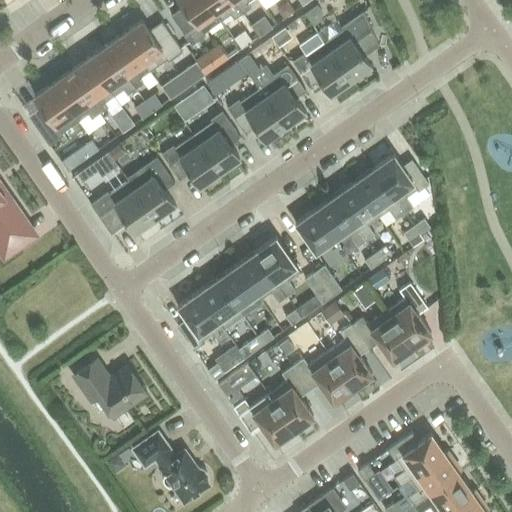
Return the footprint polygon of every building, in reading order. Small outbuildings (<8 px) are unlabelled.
[(221,19),(207,0),(179,0),(185,8),(173,16),(171,13),(170,14),(189,41),(221,19)] [(207,0),(221,19),(230,13),(233,18),(242,12),(233,0),(207,0)] [(233,0),(242,12),(250,6),(247,1),(248,0),(233,0)] [(287,0),(276,8),(283,18),(294,10),(287,0)] [(321,20),(323,12),(317,3),(303,13),(313,26),(321,20)] [(324,41),(350,78),(357,73),(359,77),(372,68),(362,53),(376,43),(377,45),(378,44),(364,13),(342,28),(335,18),(316,31),(323,41),(324,41)] [(263,15),(250,24),(258,35),(271,26),(263,15)] [(123,32),(149,70),(180,48),(161,20),(160,21),(162,24),(150,32),(141,20),(123,32)] [(246,27),(232,36),(240,48),(241,47),(254,38),(246,27)] [(283,42),(284,34),(281,29),(270,36),(277,46),(283,42)] [(313,89),(323,82),(332,95),(345,86),(343,83),(350,78),(324,41),(323,41),(316,31),(298,44),(306,54),(293,62),(313,90),(313,89)] [(123,32),(105,45),(135,87),(143,81),(140,76),(149,70),(123,32)] [(277,46),(270,36),(264,40),(258,45),(265,55),(277,46)] [(105,45),(88,57),(108,86),(112,93),(113,95),(123,88),(126,93),(135,87),(105,45)] [(195,58),(205,72),(214,66),(204,52),(195,58)] [(108,86),(88,57),(70,70),(99,112),(108,106),(103,99),(112,93),(108,86)] [(195,61),(185,68),(194,80),(204,73),(195,61)] [(258,87),(284,124),(291,119),(293,123),(306,114),(292,93),(302,87),(304,90),(305,89),(289,66),(258,87)] [(99,112),(70,70),(52,82),(73,111),(79,119),(88,113),(91,118),(99,112)] [(209,78),(206,81),(212,89),(218,84),(219,84),(214,75),(209,78)] [(161,85),(169,98),(179,91),(170,78),(161,85)] [(73,111),(52,82),(34,95),(43,108),(31,116),(29,113),(28,114),(47,141),(79,119),(73,111)] [(203,83),(191,91),(202,107),(214,99),(203,83)] [(284,124),(258,87),(228,108),(245,132),(246,131),(243,128),(253,121),(265,138),(284,124)] [(152,110),(161,104),(154,92),(144,99),(152,110)] [(141,117),(152,110),(144,99),(134,106),(141,117)] [(217,128),(199,141),(219,170),(239,156),(227,139),(236,133),(238,136),(239,135),(223,112),(211,120),(217,128)] [(117,119),(114,121),(122,131),(133,123),(127,115),(118,121),(117,119)] [(199,141),(193,133),(162,154),(179,178),(180,177),(178,174),(187,167),(199,184),(219,170),(199,141)] [(91,138),(60,159),(67,169),(98,148),(91,138)] [(393,153),(373,167),(404,212),(413,206),(406,196),(416,188),(417,190),(428,183),(415,163),(405,170),(393,153)] [(127,179),(153,216),(161,211),(163,215),(175,206),(161,185),(171,179),(173,182),(174,181),(158,158),(127,179)] [(404,212),(373,167),(353,181),(378,215),(388,208),(395,218),(404,212)] [(153,216),(127,179),(91,204),(111,232),(113,230),(112,229),(126,219),(136,233),(149,224),(147,221),(153,216)] [(378,215),(353,181),(334,194),(365,239),(374,233),(367,223),(378,215)] [(0,243),(5,250),(11,246),(12,248),(25,239),(24,237),(27,235),(19,224),(24,220),(0,186),(0,243)] [(365,239),(334,194),(315,208),(335,237),(334,237),(338,243),(350,235),(357,245),(365,239)] [(335,237),(315,208),(295,222),(315,251),(334,237),(335,237)] [(413,224),(419,233),(430,226),(423,217),(413,224)] [(419,233),(413,224),(403,231),(412,246),(423,238),(419,233)] [(419,233),(423,238),(424,239),(434,232),(430,226),(419,233)] [(255,250),(286,295),(295,288),(288,279),(299,271),(275,236),(255,250)] [(385,244),(374,252),(380,260),(391,253),(385,244)] [(286,295),(255,250),(236,264),(260,298),(271,291),(277,301),(286,295)] [(380,260),(374,252),(364,259),(370,268),(380,260)] [(260,298),(236,264),(216,277),(242,314),(262,300),(260,298)] [(314,271),(331,295),(341,288),(324,264),(314,271)] [(391,275),(384,265),(370,276),(376,285),(391,275)] [(331,295),(314,271),(304,278),(322,302),(331,295)] [(242,314),(216,277),(197,291),(223,328),(224,327),(242,314)] [(404,296),(385,309),(413,349),(425,341),(423,338),(431,332),(417,313),(427,306),(409,281),(399,289),(404,296)] [(351,291),(363,307),(375,299),(363,282),(351,291)] [(223,328),(197,291),(177,305),(189,322),(179,329),(193,349),(204,341),(202,339),(213,332),(220,342),(229,335),(224,327),(223,328)] [(344,314),(334,301),(319,311),(330,325),(344,314)] [(291,324),(301,316),(295,307),(285,315),(291,324)] [(361,315),(351,323),(368,347),(378,341),(391,360),(399,354),(401,357),(413,349),(385,309),(366,322),(361,315)] [(368,347),(351,323),(340,330),(345,337),(326,350),(354,391),(366,382),(364,379),(372,373),(358,354),(368,347)] [(267,327),(257,335),(263,343),(273,336),(267,327)] [(263,343),(257,335),(246,342),(252,351),(263,343)] [(287,338),(278,344),(285,355),(294,349),(287,338)] [(354,391),(326,350),(308,363),(303,356),(292,364),(309,389),(319,382),(332,401),(340,396),(343,399),(354,391)] [(126,365),(107,379),(104,376),(107,374),(95,358),(73,373),(91,399),(97,394),(112,415),(145,392),(126,365)] [(217,361),(207,368),(214,378),(224,371),(217,361)] [(230,402),(242,394),(237,387),(255,375),(247,362),(217,383),(230,402)] [(286,379),(267,392),(296,432),(307,424),(305,420),(313,415),(299,396),(309,389),(292,364),(281,372),(286,379)] [(419,404),(435,394),(430,386),(414,396),(419,404)] [(296,432),(267,392),(249,405),(244,398),(233,406),(250,430),(260,423),(274,443),(281,437),(284,440),(296,432)] [(157,432),(134,448),(144,463),(155,456),(162,466),(161,466),(165,471),(163,473),(163,474),(162,475),(162,477),(162,478),(163,480),(164,481),(165,482),(166,483),(168,484),(169,484),(170,485),(171,485),(173,483),(184,499),(207,483),(205,481),(207,480),(207,479),(207,478),(207,477),(207,476),(207,475),(207,473),(206,472),(205,471),(204,469),(203,468),(202,467),(200,467),(199,467),(197,466),(196,468),(184,450),(173,457),(167,448),(167,447),(157,432)] [(444,452),(430,432),(413,444),(406,435),(387,449),(394,459),(396,458),(404,468),(394,475),(400,485),(410,478),(410,477),(444,452)] [(127,446),(118,453),(122,460),(132,453),(127,446)] [(410,477),(410,478),(417,488),(407,495),(414,503),(458,472),(453,465),(456,462),(447,450),(444,452),(410,477)] [(114,472),(125,464),(117,453),(106,461),(114,472)] [(374,472),(367,462),(357,469),(364,479),(374,472)] [(458,472),(414,503),(420,511),(429,505),(434,511),(442,511),(472,491),(471,491),(458,472)] [(352,473),(342,479),(349,489),(359,482),(352,473)] [(337,511),(346,507),(332,487),(296,511),(298,511),(308,505),(312,511),(337,511)] [(472,491),(442,511),(482,511),(485,510),(480,503),(484,501),(475,488),(471,491),(472,491)] [(387,511),(400,511),(393,502),(384,508),(387,511)] [(414,503),(401,511),(419,511),(420,511),(414,503)]
